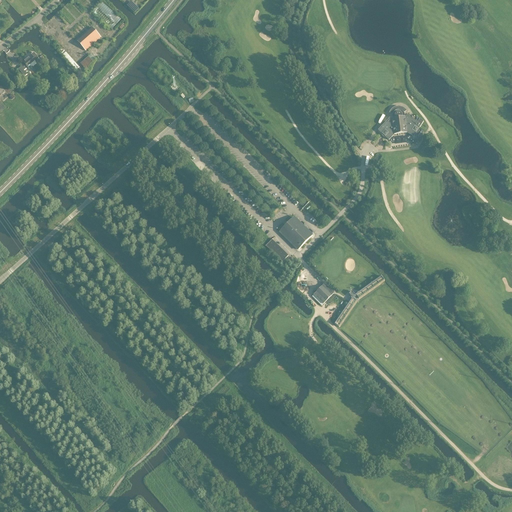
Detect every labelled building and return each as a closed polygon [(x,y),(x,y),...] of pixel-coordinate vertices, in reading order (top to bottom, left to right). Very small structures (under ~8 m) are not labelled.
[(134,5),(130,9),(135,13),(139,9),(134,5)] [(86,51),(101,38),(92,28),(77,42),(86,51)] [(31,67),(32,66),(33,68),(37,65),(41,62),(34,53),(23,62),(28,68),(30,66),(31,67)] [(18,69),(24,77),(27,75),(24,71),(26,69),(23,65),(18,69)] [(401,107),(400,107),(399,107),(397,107),(396,107),(394,108),(393,108),(392,109),(391,110),(390,111),(390,112),(389,113),(392,114),(392,115),(392,116),(392,117),(392,118),(392,119),(391,119),(390,118),(378,131),(389,140),(394,135),(407,133),(414,137),(423,122),(419,119),(417,123),(407,116),(406,117),(405,117),(405,116),(405,115),(404,114),(404,113),(406,111),(405,110),(404,109),(404,108),(403,108),(402,107),(401,107)] [(280,232),(298,250),(312,236),(294,218),(280,232)] [(266,246),(282,262),(289,256),(272,240),(266,246)] [(349,294),(352,298),(334,324),(340,328),(358,300),(385,281),(381,276),(356,295),(352,292),(349,294)] [(317,291),(314,295),(323,304),(334,293),(325,284),(321,288),(317,291)]
